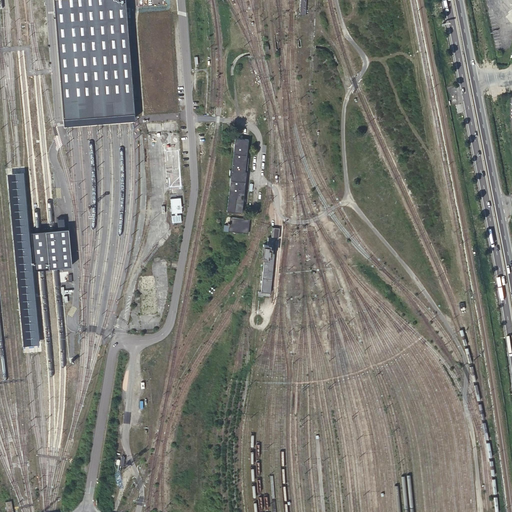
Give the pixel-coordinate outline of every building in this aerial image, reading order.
[(124,0),(53,0),(64,128),(69,127),(80,127),(90,126),(100,125),(110,124),(119,123),(130,123),(134,122),(124,0)] [(233,176),(229,213),(243,214),(247,181),(249,159),(247,159),(249,140),(236,139),(233,172),(231,171),(230,176),(233,176)] [(172,165),(180,164),(177,140),(170,140),(172,165)] [(180,198),(170,199),(172,214),(175,214),(177,214),(182,213),(180,198)] [(178,215),(177,214),(175,214),(175,215),(172,216),(173,223),(182,222),(181,215),(178,215)] [(251,221),(232,218),(231,223),(229,222),(229,225),(230,225),(229,231),(249,235),(251,221)] [(279,228),(272,228),(271,238),(267,238),(267,245),(263,245),(262,257),(264,257),(261,293),(270,294),(271,294),(274,253),(275,238),(278,239),(279,228)] [(158,243),(144,261),(148,264),(162,246),(158,243)] [(153,276),(141,277),(145,314),(157,312),(153,276)] [(6,511),(13,511),(10,500),(5,501),(6,511)]
